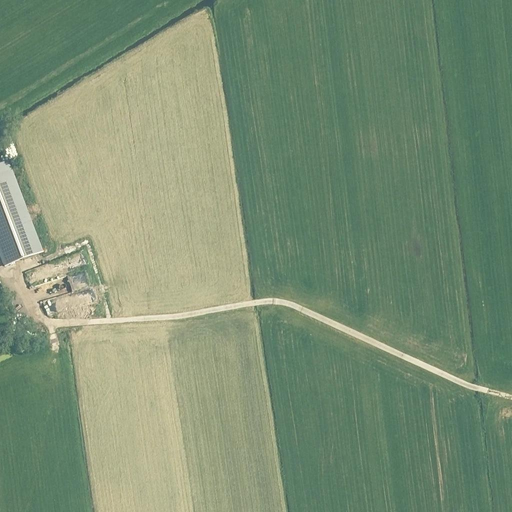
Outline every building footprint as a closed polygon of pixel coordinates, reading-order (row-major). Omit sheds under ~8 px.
[(0,174),(0,257),(4,268),(42,254),(10,170),(0,174)] [(84,250),(78,252),(81,263),(87,260),(84,250)] [(47,296),(91,283),(87,269),(76,272),(71,257),(36,267),(38,273),(32,275),(34,279),(41,277),(47,296)] [(97,297),(93,286),(57,298),(60,309),(97,297)] [(57,306),(56,297),(48,298),(49,307),(57,306)]
